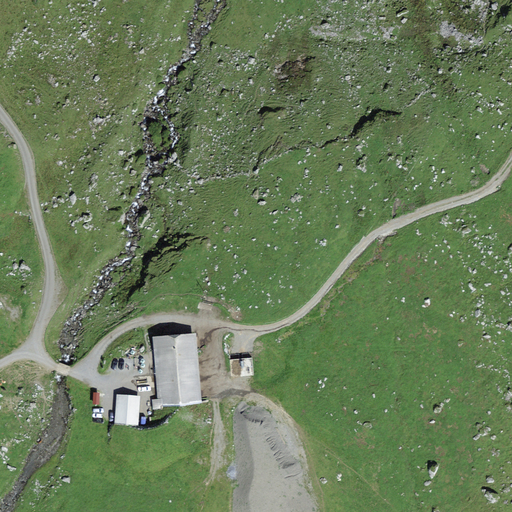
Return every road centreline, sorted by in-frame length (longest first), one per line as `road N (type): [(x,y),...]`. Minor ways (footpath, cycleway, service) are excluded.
road 1 (track): [(16,357),(31,353),(76,373),(138,326),(277,328),(316,307),(376,243),(477,197),(511,169)]
road 2 (track): [(0,110),(28,160),(40,226),(47,302),(31,353)]
